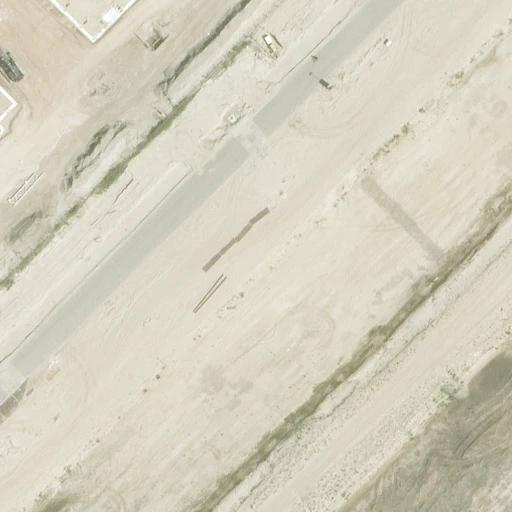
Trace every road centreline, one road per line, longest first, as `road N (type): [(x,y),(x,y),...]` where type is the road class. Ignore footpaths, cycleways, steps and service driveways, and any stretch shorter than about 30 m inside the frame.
road 1 (unclassified): [(0,433),(430,0)]
road 2 (unclassified): [(337,0),(0,334)]
